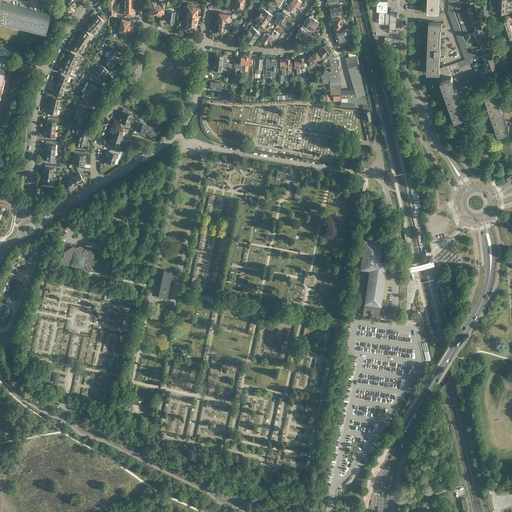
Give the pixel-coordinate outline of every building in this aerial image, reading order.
[(76,3),(72,0),(67,0),(66,2),(65,3),(68,9),(71,6),(73,8),(76,3)] [(298,6),(288,0),(285,0),(285,1),(289,4),(287,6),(295,11),(298,6)] [(427,0),(427,12),(439,13),(439,0),(427,0)] [(6,5),(0,3),(0,2),(0,1),(0,17),(1,16),(46,27),(49,15),(11,6),(11,4),(7,3),(6,5)] [(231,7),(225,6),(225,9),(228,10),(234,10),(235,10),(235,9),(238,9),(238,8),(243,9),(243,6),(245,6),(246,3),(236,1),(236,2),(233,1),(232,1),(231,7)] [(386,12),(387,1),(377,1),(376,11),(379,11),(379,18),(380,18),(380,24),(389,25),(388,30),(394,31),(396,9),(390,8),(389,12),(384,12),(384,11),(386,12)] [(158,3),(157,16),(161,16),(161,14),(162,14),(162,12),(164,12),(165,2),(161,2),(161,4),(158,3)] [(339,4),(340,4),(340,3),(330,5),(330,6),(329,6),(330,11),(342,9),(342,6),(339,6),(339,4)] [(188,6),(188,9),(187,13),(197,15),(198,7),(195,7),(195,6),(191,5),(191,6),(188,6)] [(469,14),(476,11),(474,6),(467,8),(469,14)] [(175,11),(168,10),(168,8),(166,8),(166,12),(167,12),(166,21),(174,22),(175,14),(175,11)] [(264,9),(262,8),(260,11),(261,12),(260,14),(269,20),(271,21),(272,19),(271,18),(270,18),(273,14),(264,9)] [(343,12),(342,9),(330,11),(332,17),(341,15),(341,12),(343,12)] [(290,15),(283,10),(281,13),(280,12),(278,11),(276,13),(278,15),(279,15),(286,20),(288,18),(288,19),(290,18),(291,17),(290,15)] [(478,17),(476,11),(469,14),(471,20),(478,17)] [(218,20),(230,21),(231,21),(232,17),(233,14),(219,12),(218,16),(217,17),(217,18),(218,19),(218,20)] [(197,15),(187,13),(186,20),(197,22),(198,15),(197,15)] [(278,15),(276,13),(275,16),(277,17),(278,18),(276,21),(274,23),(277,25),(279,26),(281,24),(283,26),(285,25),(286,23),(286,22),(285,22),(286,20),(279,15),(278,15)] [(106,22),(108,19),(101,14),(99,16),(98,15),(94,19),(101,25),(104,20),(106,22)] [(269,20),(260,14),(258,16),(257,15),(255,18),(257,20),(256,20),(265,26),(267,22),(268,22),(269,20)] [(306,19),(302,25),(307,29),(314,18),(313,17),(314,15),(312,14),(311,14),(307,19),(306,19)] [(478,17),(471,20),(474,25),(480,23),(478,17)] [(314,18),(307,29),(312,32),(315,29),(317,31),(319,28),(317,26),(316,25),(319,22),(314,18)] [(100,28),(101,27),(101,25),(94,19),(91,23),(97,29),(98,27),(99,28),(100,28)] [(120,25),(132,28),(133,23),(134,22),(134,21),(128,19),(128,20),(122,19),(120,25)] [(178,19),(177,22),(177,25),(180,26),(180,24),(184,25),(183,27),(186,28),(191,29),(191,28),(194,29),(195,29),(196,29),(196,27),(196,25),(197,25),(197,22),(186,20),(178,19)] [(503,28),(510,25),(508,19),(501,22),(503,28)] [(218,20),(218,21),(217,23),(218,24),(217,30),(218,30),(218,33),(221,33),(221,31),(224,31),(224,29),(229,30),(230,21),(218,20)] [(450,71),(448,66),(440,68),(438,68),(439,54),(443,55),(443,48),(439,48),(440,28),(442,28),(442,23),(429,22),(427,73),(440,73),(442,81),(450,78),(451,78),(453,77),(452,75),(451,75),(450,71)] [(96,34),(99,30),(97,29),(91,23),(87,27),(93,33),(94,32),(96,34)] [(482,29),(480,23),(474,25),(476,31),(482,29)] [(131,32),(132,28),(120,25),(119,31),(124,32),(124,33),(130,35),(130,34),(131,34),(131,33),(131,32)] [(307,29),(302,25),(298,31),(298,32),(295,37),(295,38),(297,39),(299,37),(300,39),(307,29)] [(511,28),(511,29),(510,25),(503,28),(505,33),(511,30),(511,28)] [(265,30),(262,29),(259,27),(257,30),(252,27),(250,30),(249,30),(248,29),(246,33),(247,33),(247,34),(251,36),(252,34),(253,35),(254,33),(258,36),(258,35),(260,36),(259,38),(265,30)] [(266,42),(267,40),(267,39),(271,34),(272,32),(267,29),(260,40),(262,42),(263,40),(266,42)] [(312,32),(307,29),(300,39),(302,40),(301,42),(303,43),(304,43),(307,38),(308,38),(312,32)] [(482,29),(476,31),(478,37),(484,34),(482,29)] [(85,30),(82,34),(89,39),(91,40),(94,36),(85,30)] [(272,32),(271,34),(267,39),(267,40),(271,42),(271,43),(272,44),(274,42),(273,41),(279,33),(276,32),(275,34),(272,32)] [(251,36),(247,34),(245,38),(244,40),(247,42),(248,40),(253,43),(257,37),(259,38),(260,36),(258,35),(258,36),(254,33),(253,35),(252,34),(251,36)] [(82,34),(79,39),(86,43),(89,39),(82,34)] [(484,34),(478,37),(480,42),(486,40),(484,34)] [(348,42),(347,35),(344,35),(336,36),(336,38),(335,38),(334,39),(334,42),(335,42),(336,42),(337,45),(341,45),(341,43),(342,44),(344,44),(345,43),(346,43),(348,42)] [(79,39),(76,43),(83,48),(86,43),(79,39)] [(488,46),(486,40),(480,42),(482,48),(488,46)] [(83,48),(76,43),(73,48),(82,54),(85,49),(83,48)] [(335,55),(332,51),(328,43),(319,49),(324,56),(322,58),(323,60),(326,58),(326,59),(330,56),(329,55),(330,54),(330,55),(331,55),(332,57),(335,55)] [(119,59),(122,54),(120,53),(123,49),(117,46),(115,45),(110,52),(119,59)] [(69,56),(79,60),(81,55),(71,51),(69,56)] [(313,54),(311,55),(319,66),(320,66),(321,66),(321,64),(322,64),(319,60),(321,59),(318,55),(319,55),(316,51),(312,54),(313,54)] [(116,63),(119,59),(110,52),(107,57),(109,58),(116,63)] [(486,60),(492,58),(490,52),(484,54),(486,60)] [(225,63),(226,58),(223,58),(224,55),(216,54),(215,61),(225,63)] [(318,70),(319,66),(311,55),(307,57),(309,61),(308,62),(310,65),(311,68),(314,66),(315,67),(316,68),(315,68),(317,71),(318,70)] [(329,78),(339,78),(338,60),(335,55),(332,57),(329,59),(331,71),(329,71),(327,70),(326,70),(324,72),(324,73),(322,76),(322,79),(323,79),(323,83),(328,83),(329,92),(330,92),(329,78)] [(66,61),(77,65),(79,60),(69,56),(66,61)] [(240,76),(244,77),(245,70),(247,56),(245,56),(242,56),(241,56),(240,56),(240,59),(241,59),(241,63),(237,62),(237,68),(241,69),(241,70),(240,76)] [(116,63),(109,58),(106,63),(112,68),(116,63)] [(494,64),(492,58),(486,60),(488,66),(494,64)] [(64,66),(72,69),(75,70),(77,65),(66,61),(64,66)] [(229,68),(230,63),(225,63),(215,61),(214,64),(213,64),(212,64),(212,71),(218,71),(218,70),(222,70),(222,67),(229,68)] [(496,69),(494,64),(488,66),(490,72),(496,69)] [(330,89),(330,92),(330,93),(330,95),(331,99),(333,98),(333,101),(341,100),(341,102),(367,104),(365,96),(358,65),(348,68),(353,88),(341,89),(340,78),(339,78),(329,78),(330,89)] [(70,74),(72,69),(64,66),(62,71),(70,74)] [(100,71),(107,76),(110,71),(103,66),(100,71)] [(94,73),(104,80),(107,76),(100,71),(98,69),(94,73)] [(59,78),(67,81),(69,76),(61,73),(59,78)] [(101,84),(104,80),(94,73),(91,78),(101,84)] [(450,78),(442,81),(441,81),(455,122),(466,118),(456,90),(458,89),(458,88),(455,88),(452,80),(453,79),(453,77),(451,78),(450,78)] [(65,86),(67,81),(59,78),(57,83),(65,86)] [(220,90),(221,83),(211,81),(210,89),(220,90)] [(98,88),(93,85),(89,82),(86,87),(88,88),(96,92),(98,88)] [(57,83),(55,88),(63,91),(65,86),(57,83)] [(63,91),(55,88),(53,93),(61,96),(63,91)] [(93,97),(96,92),(88,88),(86,93),(93,97)] [(501,101),(500,102),(496,91),(485,95),(499,135),(510,131),(500,104),(502,103),(501,101)] [(90,102),(93,97),(86,93),(83,98),(90,102)] [(78,103),(77,109),(88,111),(89,106),(78,103)] [(362,104),(366,120),(371,119),(368,105),(362,104)] [(132,114),(133,111),(124,108),(122,113),(123,113),(124,114),(123,117),(128,118),(127,119),(130,120),(132,114)] [(86,116),(78,114),(77,120),(79,120),(78,123),(82,124),(83,121),(85,122),(86,116)] [(128,118),(123,117),(121,116),(120,122),(121,122),(120,125),(130,128),(131,125),(129,124),(130,120),(127,119),(128,118)] [(52,125),(56,125),(56,121),(58,121),(59,118),(48,117),(48,120),(46,120),(46,125),(52,125)] [(146,127),(147,124),(143,123),(143,121),(140,120),(138,126),(141,126),(139,132),(144,134),(146,128),(146,127)] [(154,126),(147,124),(146,127),(146,128),(144,134),(146,134),(147,133),(150,134),(151,129),(153,129),(154,126)] [(119,134),(122,135),(123,131),(125,131),(126,128),(116,125),(115,128),(114,128),(112,133),(118,135),(119,134)] [(151,129),(150,134),(149,136),(155,137),(155,136),(158,137),(161,126),(158,125),(157,127),(154,126),(153,129),(151,129)] [(89,131),(89,128),(79,126),(78,130),(77,129),(76,134),(79,134),(83,135),(83,136),(87,137),(89,137),(90,132),(89,131)] [(52,131),(45,130),(45,136),(46,136),(46,139),(56,140),(57,137),(55,136),(55,132),(52,131)] [(118,135),(112,133),(112,135),(113,136),(112,138),(117,140),(116,140),(120,141),(122,135),(119,134),(118,135)] [(79,134),(78,141),(81,142),(82,141),(88,142),(88,140),(87,139),(87,137),(83,136),(83,135),(79,134)] [(117,140),(112,138),(111,138),(109,143),(110,144),(109,146),(119,149),(120,146),(118,146),(120,141),(116,140),(117,140)] [(46,143),(45,149),(52,149),(55,149),(56,145),(57,145),(58,141),(47,140),(47,144),(46,143)] [(81,142),(78,141),(77,145),(75,145),(74,148),(85,150),(85,147),(87,147),(88,142),(82,141),(81,142)] [(120,151),(110,148),(109,151),(108,151),(107,156),(108,157),(113,158),(113,157),(116,158),(117,158),(118,154),(119,154),(120,151)] [(74,150),(74,152),(74,153),(76,154),(75,158),(79,158),(79,159),(83,160),(85,160),(86,154),(84,154),(85,151),(74,150)] [(51,155),(46,154),(44,154),(44,159),(45,160),(45,163),(55,164),(56,160),(54,160),(54,156),(51,155)] [(113,158),(108,157),(108,159),(106,160),(105,159),(104,164),(110,166),(111,164),(114,165),(116,158),(113,157),(113,158)] [(79,158),(75,158),(75,165),(78,165),(78,168),(84,168),(85,163),(84,163),(83,163),(83,160),(79,159),(79,158)] [(43,167),(43,172),(49,173),(49,172),(53,172),(53,168),(55,168),(55,165),(45,164),(44,167),(43,167)] [(80,184),(85,182),(81,175),(84,173),(84,168),(78,168),(78,170),(80,173),(76,175),(78,179),(77,179),(79,183),(80,184)] [(78,179),(76,175),(70,179),(72,182),(73,182),(76,187),(77,186),(77,185),(79,183),(77,179),(78,179)] [(49,178),(44,177),(42,177),(41,183),(43,183),(42,186),(53,187),(54,184),(52,183),(52,179),(49,179),(49,178)] [(72,182),(70,179),(66,181),(65,179),(62,181),(68,190),(70,188),(71,190),(76,187),(73,182),(72,182)] [(383,305),(383,304),(381,303),(381,302),(380,302),(386,263),(378,262),(381,243),(365,241),(362,267),(369,268),(371,268),(366,300),(365,300),(364,309),(371,310),(371,315),(376,316),(375,318),(381,319),(381,316),(383,316),(384,310),(382,310),(383,305)] [(101,272),(103,263),(94,260),(95,256),(91,250),(85,249),(84,250),(84,251),(79,250),(79,249),(78,247),(73,246),(65,251),(63,257),(62,257),(61,263),(101,272)] [(166,299),(167,296),(173,271),(164,269),(158,294),(158,297),(166,299)] [(313,283),(314,278),(312,278),(312,276),(308,275),(307,277),(305,277),(304,282),(306,282),(306,284),(310,285),(311,283),(313,283)] [(421,315),(418,311),(412,312),(411,317),(415,321),(420,320),(421,315)] [(59,373),(54,372),(54,374),(50,373),(48,380),(53,381),(52,382),(57,383),(59,373)]
